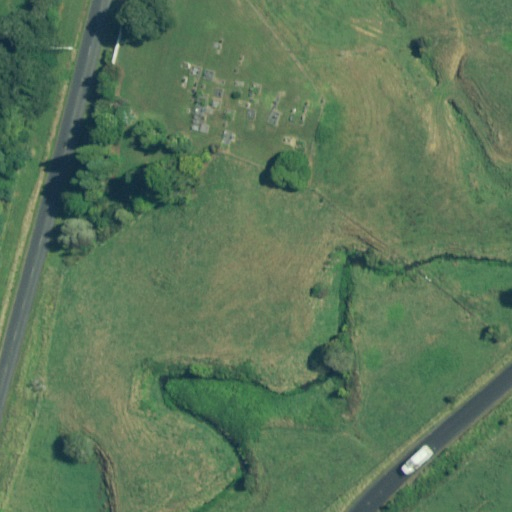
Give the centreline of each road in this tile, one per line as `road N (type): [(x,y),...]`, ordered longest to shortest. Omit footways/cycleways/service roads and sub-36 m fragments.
road 1 (unclassified): [(0,388),(101,0)]
road 2 (unclassified): [(357,511),(511,367)]
